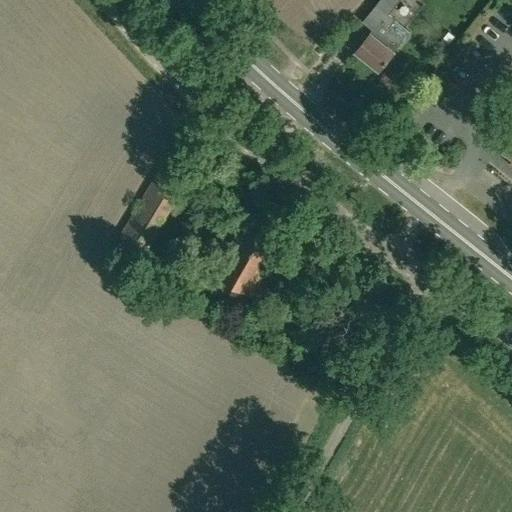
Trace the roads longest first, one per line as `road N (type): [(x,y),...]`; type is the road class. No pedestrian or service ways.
road 1 (unclassified): [(388,255),(186,89),(102,0)]
road 2 (primary): [(425,207),(270,85),(179,0)]
road 3 (unclassified): [(511,342),(388,255)]
